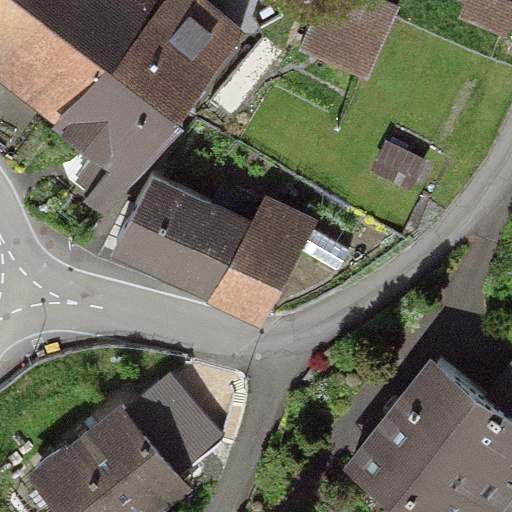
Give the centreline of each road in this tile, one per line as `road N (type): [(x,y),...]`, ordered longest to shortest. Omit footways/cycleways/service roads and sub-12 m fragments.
road 1 (residential): [(6,283),(264,349),(320,336),(432,264),(511,157)]
road 2 (track): [(264,349),(236,494),(225,511)]
